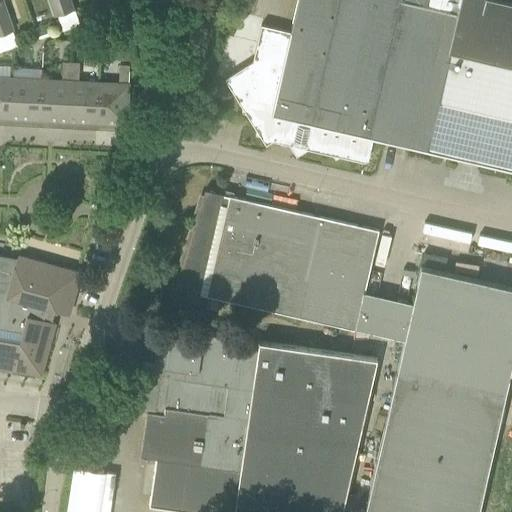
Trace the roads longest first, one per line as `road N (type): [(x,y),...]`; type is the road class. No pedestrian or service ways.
road 1 (residential): [(511,228),(155,148)]
road 2 (residential): [(155,148),(210,0)]
road 3 (residential): [(0,140),(155,148)]
road 4 (residential): [(67,414),(113,274)]
road 5 (residential): [(113,274),(155,148)]
